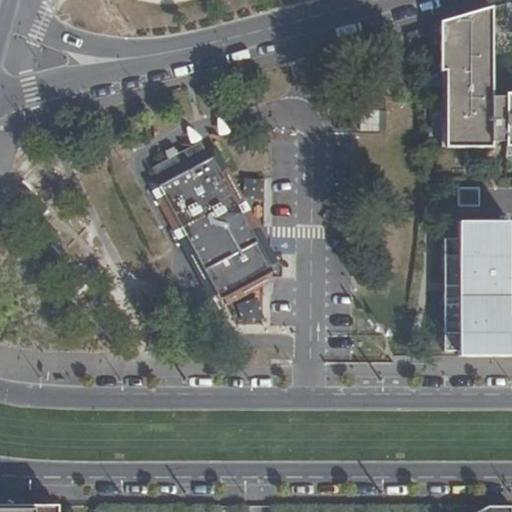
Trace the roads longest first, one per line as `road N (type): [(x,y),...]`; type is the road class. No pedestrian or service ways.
road 1 (unclassified): [(511,401),(57,400),(0,390)]
road 2 (unclassified): [(0,471),(511,473)]
road 3 (unclassified): [(100,60),(176,54),(373,0)]
